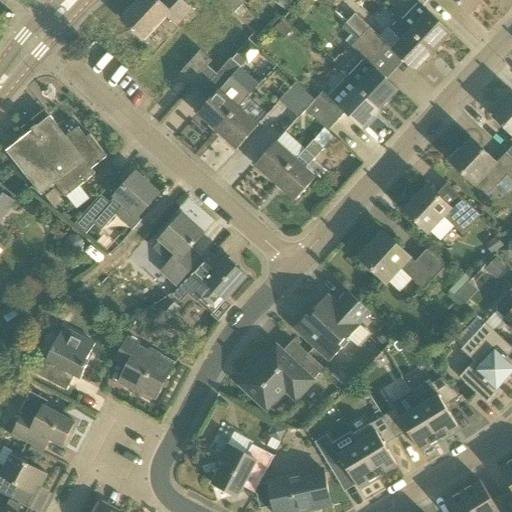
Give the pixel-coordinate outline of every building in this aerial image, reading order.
[(168,0),(163,5),(158,0),(141,0),(133,8),(131,6),(124,14),(126,16),(123,20),(145,40),(167,17),(177,26),(192,10),(181,0),(168,0)] [(240,0),(220,0),(235,13),(244,4),(240,0)] [(272,0),(273,0),(287,10),(294,0),(272,0)] [(305,13),(316,2),(317,0),(302,0),(297,6),(305,13)] [(427,0),(416,0),(419,2),(401,21),(400,20),(399,20),(434,53),(453,33),(429,12),(423,6),(427,0)] [(454,0),(470,15),(484,0),(454,0)] [(388,44),(370,27),(356,14),(347,24),(361,37),(379,54),(388,44)] [(416,72),(434,53),(399,20),(391,29),(402,40),(393,50),(416,72)] [(292,31),(282,21),(274,30),(284,39),(292,31)] [(370,62),(379,54),(361,37),(352,47),(365,60),(348,79),(381,109),(399,90),(370,62)] [(232,60),(241,67),(246,62),(247,61),(250,64),(256,57),(262,50),(250,39),(245,45),(237,53),(238,53),(232,60)] [(190,84),(211,61),(200,50),(179,74),(190,84)] [(251,95),(231,77),(240,68),(230,59),(215,76),(216,76),(214,78),(200,93),(210,101),(198,114),(218,131),(251,95)] [(381,109),(348,79),(347,78),(329,97),(323,91),(315,100),(338,122),(346,113),(363,128),(381,109)] [(289,110),(306,92),(297,84),(280,102),(289,110)] [(306,111),(315,100),(306,92),(289,110),(299,119),(306,111)] [(259,125),(239,108),(251,95),(218,131),(238,150),(259,125)] [(511,97),(495,116),(511,131),(511,97)] [(329,131),(338,122),(315,100),(306,111),(329,131)] [(56,183),(68,198),(96,174),(92,169),(108,156),(91,135),(87,138),(79,127),(67,136),(51,116),(38,126),(37,125),(32,129),(32,130),(6,151),(40,195),(56,183)] [(317,177),(307,168),(315,158),(324,148),(315,140),(297,159),(276,183),(296,201),(317,177)] [(511,156),(508,152),(507,152),(498,162),(472,140),(452,162),(488,195),(508,174),(511,177),(511,156)] [(276,183),(297,159),(278,142),(256,166),(276,183)] [(160,193),(137,173),(111,203),(110,203),(101,195),(84,214),(103,230),(125,205),(138,217),(160,193)] [(451,208),(436,194),(428,186),(406,210),(429,232),(444,216),(463,234),(482,214),(462,196),(451,208)] [(65,201),(55,189),(46,196),(55,208),(65,201)] [(0,229),(1,229),(0,228),(0,221),(14,201),(0,192),(0,229)] [(202,258),(192,248),(205,233),(184,214),(153,248),(171,264),(163,272),(178,285),(202,258)] [(360,258),(388,284),(401,269),(424,290),(446,268),(427,250),(416,261),(384,232),(360,258)] [(78,236),(71,236),(66,242),(66,249),(72,254),(79,254),(84,248),(84,241),(78,236)] [(493,254),(505,246),(498,236),(486,244),(493,254)] [(511,257),(511,243),(510,241),(501,251),(510,260),(511,257)] [(187,283),(203,298),(218,310),(248,277),(227,258),(221,264),(212,255),(187,283)] [(507,268),(497,258),(486,269),(496,279),(507,268)] [(23,283),(35,297),(49,284),(36,270),(23,283)] [(471,279),(466,273),(449,292),(455,297),(471,279)] [(498,310),(506,319),(504,321),(511,328),(511,289),(507,295),(498,304),(498,310)] [(308,314),(294,329),(330,362),(344,347),(341,345),(347,338),(348,340),(362,325),(360,324),(372,313),(349,292),(338,304),(328,295),(315,309),(317,311),(311,318),(308,314)] [(169,321),(172,324),(177,318),(174,316),(181,308),(170,297),(158,311),(169,321)] [(3,315),(8,323),(21,313),(22,315),(27,310),(18,301),(14,305),(15,307),(3,315)] [(511,352),(511,346),(487,323),(479,316),(466,330),(474,337),(463,349),(475,361),(460,377),(467,383),(466,383),(490,405),(503,391),(499,387),(511,373),(511,365),(506,360),(511,352)] [(86,364),(96,344),(64,327),(47,360),(42,358),(34,373),(68,390),(75,376),(81,379),(88,366),(86,364)] [(386,346),(395,337),(386,328),(377,337),(386,346)] [(128,337),(117,359),(128,365),(119,382),(134,390),(135,387),(158,399),(179,359),(177,359),(171,370),(154,361),(158,353),(128,337)] [(298,365),(283,351),(278,346),(241,385),(268,410),(286,390),(297,400),(315,381),(314,380),(325,368),(309,354),(298,365)] [(420,406),(440,440),(459,428),(446,405),(462,396),(443,378),(433,384),(439,395),(420,406)] [(76,422),(47,407),(49,402),(31,392),(20,412),(24,414),(13,435),(44,451),(50,440),(63,446),(76,422)] [(421,451),(440,440),(420,406),(401,418),(396,409),(384,416),(397,438),(409,431),(421,451)] [(354,435),(359,443),(379,477),(398,465),(386,445),(397,438),(384,416),(372,424),(354,435)] [(269,436),(281,442),(287,430),(275,424),(269,436)] [(347,468),(359,489),(379,477),(359,443),(340,454),(328,434),(316,442),(336,475),(347,468)] [(248,455),(229,445),(217,467),(221,469),(213,484),(238,497),(244,487),(256,493),(275,456),(253,444),(248,455)] [(28,463),(30,459),(14,451),(6,466),(0,462),(0,492),(8,497),(15,484),(34,494),(39,485),(42,487),(48,474),(28,463)] [(511,462),(500,469),(511,489),(503,494),(511,509),(511,462)] [(275,511),(301,511),(332,505),(324,470),(269,482),(275,511)] [(511,511),(511,509),(503,494),(493,500),(481,481),(464,492),(475,511),(500,511),(511,511)] [(475,511),(464,492),(446,503),(451,511),(475,511)] [(7,507),(15,511),(19,511),(23,506),(11,500),(7,507)] [(112,511),(110,511),(112,507),(99,500),(93,511),(112,511)]
